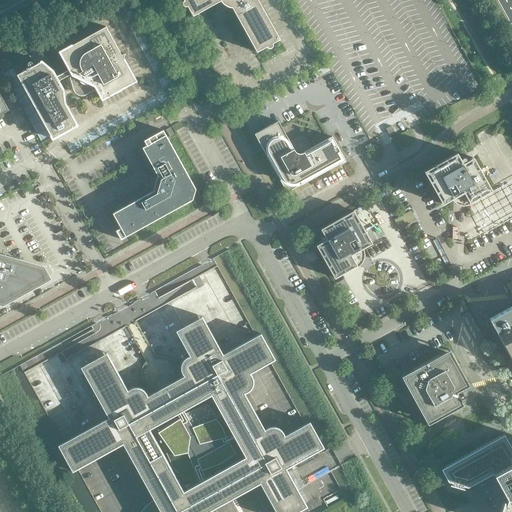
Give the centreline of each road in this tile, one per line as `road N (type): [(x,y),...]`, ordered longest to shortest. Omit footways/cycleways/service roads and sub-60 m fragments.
road 1 (residential): [(115,293),(45,152),(150,94),(152,81),(120,23)]
road 2 (unknown): [(282,511),(307,490),(305,447),(209,297),(191,292)]
road 3 (unknown): [(128,317),(67,356),(59,372),(124,511)]
road 4 (residential): [(408,511),(325,359)]
road 5 (residential): [(115,293),(248,220)]
road 6 (residential): [(430,302),(363,179)]
road 7 (residential): [(325,359),(258,237)]
road 8 (residential): [(248,220),(195,126),(212,108)]
road 9 (residential): [(0,356),(115,293)]
road 10 (residential): [(258,237),(363,179)]
